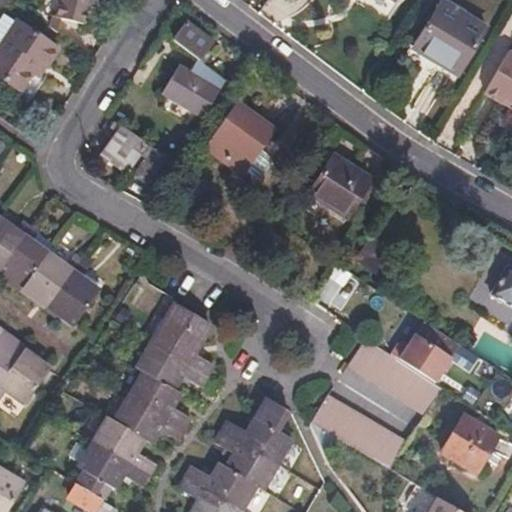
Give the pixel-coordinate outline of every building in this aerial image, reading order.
[(56,0),(51,19),(77,26),(82,9),(95,12),(98,0),(56,0)] [(440,62),(436,70),(455,80),(486,28),(441,0),(413,47),(440,62)] [(0,43),(16,21),(5,14),(0,21),(0,43)] [(37,62),(44,67),(56,50),(16,21),(0,43),(0,78),(16,89),(29,72),(37,62)] [(172,40),(198,59),(212,42),(186,22),(172,40)] [(432,75),(436,70),(440,62),(413,47),(406,59),(432,75)] [(511,48),(510,49),(509,48),(484,90),(503,100),(505,96),(511,100),(511,48)] [(244,74),(254,61),(243,52),(234,65),(244,74)] [(36,77),(44,67),(37,62),(29,72),(36,77)] [(200,114),(215,90),(180,68),(165,94),(200,114)] [(511,100),(505,96),(503,100),(511,106),(511,100)] [(256,152),(272,129),(237,104),(207,147),(241,172),(256,152)] [(121,126),(114,121),(110,127),(117,133),(121,126)] [(138,153),(146,142),(121,126),(117,133),(101,156),(124,172),(138,153)] [(138,153),(144,157),(151,146),(146,142),(138,153)] [(271,162),(256,152),(241,172),(256,183),(271,162)] [(308,194),(345,217),(370,179),(333,155),(308,194)] [(144,157),(131,177),(142,185),(156,165),(144,157)] [(15,231),(0,219),(0,271),(0,272),(30,228),(22,222),(15,231)] [(39,234),(30,228),(0,272),(22,287),(47,254),(32,243),(39,234)] [(65,267),(47,254),(22,287),(48,306),(79,263),(72,258),(65,267)] [(87,269),(79,263),(48,306),(74,325),(98,292),(80,279),(87,269)] [(488,295),(511,308),(511,266),(507,264),(488,295)] [(207,327),(209,325),(206,318),(177,300),(177,301),(151,343),(205,375),(212,364),(193,353),(207,327)] [(414,334),(398,359),(435,384),(452,359),(414,334)] [(0,382),(22,351),(0,335),(0,382)] [(366,338),(348,364),(425,415),(442,388),(435,384),(398,359),(366,338)] [(205,375),(151,343),(136,369),(143,374),(172,390),(180,376),(198,387),(205,375)] [(48,371),(22,351),(0,382),(0,400),(7,392),(24,404),(48,371)] [(130,396),(182,429),(188,419),(170,407),(178,394),(172,390),(143,374),(130,396)] [(114,422),(144,440),(149,443),(158,430),(175,440),(182,429),(130,396),(114,422)] [(326,397),(310,423),(388,471),(402,450),(406,444),(326,397)] [(286,436),(295,421),(294,415),(266,399),(247,433),(228,422),(222,433),(277,465),(292,439),(286,436)] [(496,437),(463,417),(443,452),(477,472),(496,437)] [(93,443),(147,475),(154,463),(136,453),(144,440),(114,422),(107,418),(93,443)] [(262,489),(277,465),(222,433),(215,444),(234,455),(226,469),(256,486),(262,489)] [(406,444),(402,450),(416,459),(426,443),(413,434),(406,444)] [(75,484),(99,498),(107,486),(114,490),(122,476),(140,487),(147,475),(93,443),(71,481),(75,484)] [(241,510),(256,486),(226,469),(220,465),(212,478),(193,468),(187,478),(241,510)] [(0,511),(7,511),(25,483),(0,468),(0,511)] [(240,511),(241,510),(187,478),(179,490),(198,502),(191,511),(240,511)] [(111,511),(96,503),(99,498),(75,484),(67,498),(91,511),(90,511),(111,511)] [(457,511),(436,499),(428,511),(457,511)]
